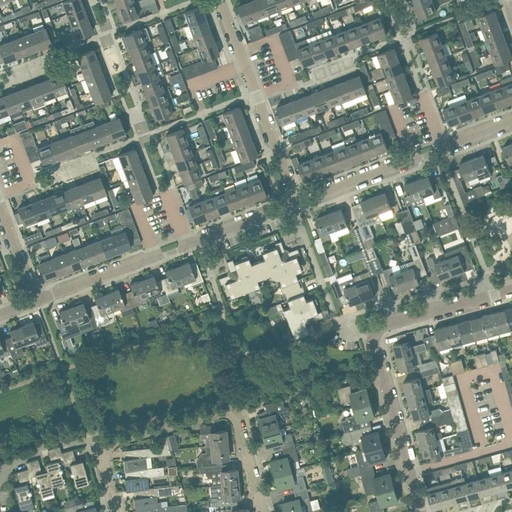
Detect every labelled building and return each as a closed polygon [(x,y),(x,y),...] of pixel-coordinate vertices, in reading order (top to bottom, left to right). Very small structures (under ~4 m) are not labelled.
[(83,8),(79,0),(67,0),(62,2),(67,14),(83,8)] [(134,2),(133,0),(114,0),(117,8),(134,2)] [(136,8),(143,6),(140,0),(134,2),(119,8),(117,8),(122,20),(139,14),(136,8)] [(268,14),(263,0),(253,0),(250,1),(257,18),(268,14)] [(280,9),(276,0),(263,0),(268,14),(280,9)] [(292,5),(290,0),(276,0),(280,9),(292,5)] [(363,8),(371,5),(369,0),(361,3),(363,8)] [(430,0),(415,6),(419,18),(436,12),(431,0),(430,0)] [(37,3),(37,1),(31,4),(33,9),(46,5),(45,1),(37,3)] [(250,1),(238,6),(245,23),(257,18),(250,1)] [(363,8),(361,3),(353,6),(355,12),(363,8)] [(205,18),(201,6),(184,12),(188,25),(205,18)] [(323,14),(331,11),(329,6),(321,9),(323,14)] [(87,19),(83,8),(67,14),(71,26),(87,19)] [(323,14),(321,9),(313,12),(315,17),(323,14)] [(339,17),(347,14),(345,9),(337,12),(339,17)] [(499,22),(494,10),(477,16),(482,29),(499,22)] [(15,16),(13,12),(1,17),(2,21),(15,16)] [(339,17),(337,12),(329,15),(332,20),(339,17)] [(299,24),(307,21),(305,15),(297,18),(299,24)] [(380,17),(371,21),(368,22),(375,39),(387,34),(380,17)] [(163,20),(167,32),(173,30),(169,18),(163,20)] [(210,30),(205,18),(188,25),(193,37),(210,30)] [(299,24),(297,18),(289,21),(291,27),(299,24)] [(316,26),(324,23),(322,18),(314,21),(316,26)] [(65,28),(70,40),(92,31),(87,19),(71,26),(65,28)] [(316,26),(314,21),(306,24),(308,29),(316,26)] [(469,34),(465,21),(459,24),(463,36),(469,34)] [(375,39),(368,22),(356,26),(363,43),(375,39)] [(503,34),(499,22),(482,29),(487,40),(503,34)] [(276,32),(287,28),(285,23),(274,27),(276,32)] [(160,36),(165,34),(162,26),(157,28),(160,36)] [(363,43),(356,26),(345,31),(351,47),(363,43)] [(276,32),(274,27),(265,30),(267,36),(276,32)] [(51,44),(45,28),(33,32),(39,48),(51,44)] [(128,48),(145,41),(140,29),(123,36),(128,48)] [(454,39),(460,37),(457,29),(451,31),(454,39)] [(214,42),(210,30),(193,37),(197,48),(214,42)] [(292,35),(290,30),(279,34),(281,40),(292,35)] [(264,37),(262,31),(249,36),(252,42),(264,37)] [(351,47),(345,31),(333,35),(339,52),(351,47)] [(39,48),(33,32),(21,37),(27,53),(39,48)] [(425,50),(442,44),(437,32),(420,38),(425,50)] [(165,34),(160,36),(163,44),(168,41),(165,34)] [(172,44),(178,42),(175,34),(169,36),(172,44)] [(469,34),(463,36),(465,42),(471,40),(469,34)] [(508,46),(503,34),(487,40),(491,52),(505,47),(508,46)] [(283,45),(294,41),(292,35),(281,40),(283,45)] [(339,52),(333,35),(321,40),(327,56),(339,52)] [(27,53),(21,37),(10,41),(16,57),(27,53)] [(460,37),(454,39),(457,47),(463,45),(460,37)] [(327,56),(321,40),(309,44),(316,61),(327,56)] [(10,41),(0,44),(0,51),(2,57),(4,62),(5,61),(6,63),(12,61),(11,59),(16,57),(10,41)] [(149,53),(145,41),(128,48),(132,59),(149,53)] [(285,50),(296,46),(294,41),(283,45),(285,50)] [(178,42),(172,44),(175,52),(181,50),(178,42)] [(219,54),(214,42),(197,48),(202,60),(203,60),(208,58),(213,56),(219,54)] [(316,61),(309,44),(297,49),(298,51),(300,56),(303,65),(316,61)] [(446,56),(442,44),(425,50),(429,62),(446,56)] [(297,49),(296,46),(285,50),(287,55),(298,51),(297,49)] [(511,57),(508,46),(505,47),(491,52),(496,64),(511,58),(511,57)] [(394,48),(392,49),(377,54),(382,67),(399,60),(394,48)] [(168,59),(174,57),(171,49),(165,51),(168,59)] [(471,60),(477,57),(474,49),(468,52),(471,60)] [(97,61),(93,50),(77,56),(81,67),(97,61)] [(300,56),(298,51),(287,55),(289,61),(300,56)] [(154,65),(149,53),(132,59),(137,71),(154,65)] [(463,63),(469,60),(466,53),(460,55),(463,63)] [(217,68),(213,56),(208,58),(212,70),(217,68)] [(451,67),(446,56),(429,62),(434,74),(451,67)] [(174,57),(168,59),(171,67),(177,65),(174,57)] [(477,57),(471,60),(474,67),(480,65),(477,57)] [(212,70),(208,58),(203,60),(207,71),(212,70)] [(203,60),(202,60),(197,62),(198,64),(202,73),(207,71),(203,60)] [(403,72),(399,60),(382,67),(386,78),(403,72)] [(469,60),(463,63),(466,71),(472,68),(469,60)] [(102,73),(97,61),(81,67),(86,79),(102,73)] [(202,73),(198,64),(197,62),(192,64),(196,75),(202,73)] [(497,74),(509,69),(507,63),(495,68),(497,74)] [(191,77),(196,75),(192,64),(187,66),(191,77)] [(364,64),(359,66),(358,67),(361,74),(367,72),(364,64)] [(158,77),(154,65),(137,71),(141,83),(158,77)] [(187,66),(181,68),(186,79),(191,77),(187,66)] [(434,74),(438,86),(455,80),(451,67),(434,74)] [(486,78),(493,75),(491,69),(483,72),(486,78)] [(367,72),(361,74),(364,82),(370,80),(367,72)] [(408,84),(403,72),(386,78),(391,90),(408,84)] [(486,78),(483,72),(475,76),(477,81),(486,78)] [(106,85),(102,73),(86,79),(90,91),(103,86),(106,85)] [(183,81),(183,80),(180,73),(174,75),(177,83),(183,81)] [(67,90),(61,74),(49,79),(55,95),(67,90)] [(366,92),(360,75),(348,80),(354,97),(366,92)] [(162,89),(158,77),(141,83),(146,95),(162,89)] [(462,87),(469,84),(467,78),(460,81),(462,87)] [(55,95),(49,79),(37,83),(43,99),(55,95)] [(354,97),(348,80),(336,84),(342,101),(354,97)] [(177,83),(180,91),(186,89),(183,81),(177,83)] [(462,87),(460,81),(451,85),(454,90),(462,87)] [(511,101),(511,82),(502,86),(509,103),(511,101)] [(43,99),(37,83),(25,88),(32,104),(43,99)] [(342,101),(336,84),(324,89),(330,106),(342,101)] [(408,84),(391,90),(395,102),(412,96),(408,84)] [(106,85),(103,86),(90,91),(94,102),(101,100),(111,97),(106,85)] [(438,96),(450,91),(448,85),(435,90),(438,96)] [(509,103),(502,86),(490,91),(497,108),(509,103)] [(32,104),(25,88),(14,92),(20,108),(32,104)] [(370,98),(376,96),(373,88),(367,90),(370,98)] [(167,100),(162,89),(146,95),(150,107),(167,100)] [(330,106),(324,89),(312,93),(318,110),(330,106)] [(497,108),(490,91),(479,95),(485,112),(497,108)] [(20,108),(14,92),(2,97),(8,113),(20,108)] [(187,92),(176,97),(179,103),(190,98),(187,92)] [(318,110),(312,93),(300,98),(307,115),(318,110)] [(485,112),(479,95),(467,100),(473,116),(485,112)] [(376,96),(370,98),(373,106),(379,104),(376,96)] [(0,115),(8,113),(2,97),(0,97),(0,115)] [(307,115),(300,98),(289,102),(295,119),(307,115)] [(150,107),(155,119),(172,112),(167,100),(150,107)] [(473,116),(467,100),(455,104),(462,121),(473,116)] [(74,110),(71,102),(67,103),(69,107),(60,110),(62,114),(74,110)] [(289,102),(276,107),(283,124),(295,119),(289,102)] [(462,121),(455,104),(443,109),(449,126),(462,121)] [(243,119),(239,107),(222,113),(227,126),(243,119)] [(361,116),(369,112),(367,107),(359,110),(361,116)] [(387,115),(385,109),(374,114),(376,119),(387,115)] [(49,115),(50,119),(62,114),(60,110),(49,115)] [(361,116),(359,110),(351,113),(353,119),(361,116)] [(37,119),(39,123),(50,119),(49,115),(37,119)] [(378,124),(389,120),(387,115),(376,119),(378,124)] [(337,125),(345,121),(343,116),(335,119),(337,125)] [(119,118),(109,121),(107,122),(113,138),(125,134),(119,118)] [(208,133),(213,131),(209,118),(203,120),(208,133)] [(248,131),(243,119),(227,126),(231,137),(248,131)] [(337,125),(335,119),(327,123),(329,128),(337,125)] [(352,128),(360,125),(358,119),(350,123),(352,128)] [(380,130),(391,125),(389,120),(378,124),(380,130)] [(113,138),(107,122),(95,126),(101,142),(113,138)] [(352,128),(350,123),(342,126),(344,131),(352,128)] [(314,133),(322,130),(319,125),(312,128),(314,133)] [(382,135),(393,130),(391,125),(380,130),(381,133),(382,135)] [(101,142),(95,126),(83,131),(90,147),(101,142)] [(200,136),(205,134),(202,126),(197,128),(200,136)] [(314,133),(312,128),(304,131),(306,136),(314,133)] [(170,147),(186,141),(181,129),(165,135),(170,147)] [(329,137),(336,134),(334,129),(327,132),(329,137)] [(32,136),(30,130),(19,134),(21,140),(32,136)] [(384,140),(395,136),(393,130),(382,135),(384,140)] [(90,147),(83,131),(72,135),(78,151),(90,147)] [(213,131),(208,133),(210,139),(216,137),(213,131)] [(252,143),(248,131),(231,137),(236,149),(250,144),(252,143)] [(289,142),(302,138),(299,132),(287,136),(289,142)] [(329,137),(327,132),(318,135),(320,141),(329,137)] [(384,140),(382,135),(381,133),(369,137),(375,154),(388,149),(384,140)] [(205,134),(200,136),(203,144),(208,142),(205,134)] [(78,151),(72,135),(60,140),(66,156),(78,151)] [(23,145),(34,141),(32,136),(21,140),(23,145)] [(375,154),(369,137),(357,142),(364,158),(375,154)] [(305,147),(312,144),(309,138),(303,141),(305,147)] [(66,156),(60,140),(49,144),(55,160),(66,156)] [(26,151),(36,147),(34,141),(23,145),(26,151)] [(190,153),(186,141),(170,147),(174,159),(190,153)] [(305,147),(303,141),(290,145),(293,151),(305,147)] [(364,158),(357,142),(346,146),(352,163),(364,158)] [(252,143),(250,144),(236,149),(240,161),(257,155),(252,143)] [(511,162),(511,143),(503,147),(509,163),(511,162)] [(49,144),(37,148),(38,153),(41,158),(43,164),(55,160),(49,144)] [(217,156),(222,154),(219,146),(214,148),(217,156)] [(352,163),(346,146),(334,151),(339,164),(340,167),(352,163)] [(37,148),(36,147),(26,151),(28,157),(38,153),(37,148)] [(139,161),(134,149),(118,155),(123,167),(139,161)] [(209,159),(214,157),(211,149),(206,151),(209,159)] [(340,167),(339,164),(334,151),(322,155),(328,172),(340,167)] [(41,158),(38,153),(28,157),(30,162),(41,158)] [(195,165),(190,153),(174,159),(179,171),(195,165)] [(222,154),(217,156),(220,164),(225,162),(222,154)] [(316,176),(328,172),(322,155),(310,160),(316,176)] [(489,171),(483,155),(471,159),(478,176),(479,180),(491,175),(489,171)] [(214,157),(209,159),(211,167),(217,165),(214,157)] [(471,159),(459,164),(465,180),(478,176),(471,159)] [(251,167),(254,166),(252,160),(240,164),(242,170),(244,170),(245,173),(253,170),(251,167)] [(310,160),(307,161),(298,164),(304,181),(316,176),(310,160)] [(143,173),(139,161),(123,167),(127,179),(143,173)] [(242,170),(240,164),(233,167),(235,173),(242,170)] [(179,171),(183,183),(199,177),(195,165),(179,171)] [(218,178),(225,175),(223,170),(216,173),(218,178)] [(506,186),(511,184),(507,172),(502,174),(506,186)] [(148,184),(143,173),(127,179),(132,190),(148,184)] [(218,178),(216,173),(208,176),(210,182),(218,178)] [(506,186),(502,174),(497,176),(501,188),(506,186)] [(428,175),(416,180),(422,197),(423,196),(433,193),(435,199),(441,196),(436,183),(432,185),(428,175)] [(106,193),(100,177),(88,182),(94,198),(106,193)] [(195,188),(202,184),(200,179),(193,182),(195,188)] [(266,195),(259,179),(247,183),(253,200),(266,195)] [(474,189),(465,192),(460,179),(455,182),(463,203),(477,197),(474,189)] [(412,205),(413,207),(426,202),(423,196),(422,197),(416,180),(404,185),(408,196),(404,197),(407,207),(412,205)] [(94,198),(88,182),(76,186),(82,202),(94,198)] [(195,188),(193,182),(184,186),(186,191),(195,188)] [(253,200),(247,183),(235,188),(242,204),(253,200)] [(148,184),(132,190),(136,202),(152,196),(148,184)] [(82,202),(76,186),(64,191),(70,207),(82,202)] [(221,187),(210,191),(212,197),(217,210),(218,213),(230,209),(229,206),(223,192),(221,187)] [(242,204),(235,188),(223,192),(230,209),(242,204)] [(70,207),(64,191),(53,195),(59,211),(70,207)] [(391,209),(385,192),(373,196),(379,213),(391,209)] [(59,211),(53,195),(41,199),(47,215),(59,211)] [(373,196),(361,201),(365,213),(355,217),(359,227),(367,248),(372,246),(369,238),(374,236),(369,225),(375,223),(372,216),(379,213),(373,196)] [(218,213),(217,210),(212,197),(200,201),(206,218),(218,213)] [(47,215),(41,199),(29,204),(36,220),(47,215)] [(206,218),(200,201),(188,206),(194,223),(206,218)] [(449,217),(455,215),(450,203),(444,205),(449,217)] [(29,204),(18,208),(24,224),(36,220),(29,204)] [(130,214),(128,208),(117,212),(119,218),(130,214)] [(345,218),(341,208),(329,213),(335,229),(347,225),(345,218)] [(411,232),(416,230),(408,209),(403,211),(411,232)] [(405,234),(411,232),(403,211),(397,213),(405,234)] [(317,218),(320,226),(316,228),(322,242),(331,238),(329,232),(335,229),(329,213),(317,218)] [(121,224),(132,220),(130,214),(119,218),(121,224)] [(455,215),(449,217),(454,229),(459,227),(455,215)] [(123,229),(134,225),(132,220),(121,224),(123,229)] [(126,235),(136,231),(134,225),(123,229),(124,231),(126,235)] [(359,227),(354,229),(362,250),(367,248),(359,227)] [(415,244),(421,241),(416,230),(411,232),(415,244)] [(23,238),(26,244),(42,238),(40,231),(23,238)] [(124,231),(112,236),(118,252),(130,247),(128,241),(126,235),(124,231)] [(128,241),(139,237),(136,231),(126,235),(128,241)] [(415,244),(411,232),(405,234),(410,246),(415,244)] [(118,252),(112,236),(100,240),(106,256),(118,252)] [(106,256),(100,240),(87,245),(94,261),(106,256)] [(280,241),(274,243),(276,247),(280,259),(279,262),(282,264),(284,260),(296,256),(299,254),(297,249),(288,252),(284,250),(280,241)] [(451,250),(453,255),(446,258),(452,275),(464,270),(460,259),(464,258),(465,261),(471,258),(466,244),(451,250)] [(94,261),(87,245),(75,249),(81,265),(94,261)] [(372,260),(377,258),(372,246),(367,248),(372,260)] [(276,247),(261,253),(264,259),(257,261),(260,269),(279,262),(280,259),(276,247)] [(372,260),(367,248),(362,250),(366,262),(372,260)] [(81,265),(75,249),(63,254),(69,270),(81,265)] [(324,265),(329,263),(325,251),(319,253),(324,265)] [(69,270),(63,254),(51,259),(57,275),(69,270)] [(429,264),(432,273),(437,271),(440,280),(452,275),(446,258),(440,260),(438,254),(427,258),(429,264)] [(301,270),(296,256),(284,260),(282,264),(289,282),(297,279),(295,273),(301,270)] [(248,258),(233,263),(238,275),(242,276),(260,269),(257,261),(250,264),(248,258)] [(51,259),(48,260),(39,263),(45,279),(57,275),(51,259)] [(230,271),(228,275),(219,278),(221,284),(225,283),(236,278),(240,280),(242,276),(238,275),(233,263),(232,259),(226,262),(230,271)] [(406,262),(398,265),(400,271),(407,288),(419,283),(414,269),(418,268),(415,260),(407,263),(406,262)] [(198,268),(192,270),(189,262),(177,266),(183,283),(190,280),(191,284),(202,280),(198,268)] [(289,282),(282,264),(279,262),(260,269),(263,278),(270,275),(270,277),(277,280),(279,279),(281,285),(289,282)] [(329,263),(324,265),(328,277),(334,275),(329,263)] [(177,266),(165,271),(168,279),(162,281),(167,293),(178,289),(176,285),(183,283),(177,266)] [(382,270),(387,282),(391,281),(395,292),(407,288),(400,271),(393,273),(391,267),(382,270)] [(263,278),(260,269),(242,276),(240,280),(244,292),(259,287),(257,280),(263,278)] [(360,297),(362,300),(374,295),(373,292),(371,288),(375,287),(372,277),(371,275),(369,271),(359,274),(353,277),(354,277),(353,277),(355,283),(360,297)] [(157,284),(153,275),(142,280),(148,296),(155,294),(156,297),(167,293),(162,281),(157,284)] [(339,283),(338,281),(331,283),(336,297),(346,293),(350,304),(362,300),(360,297),(355,283),(353,277),(339,283)] [(236,278),(225,283),(230,298),(244,292),(240,280),(236,278)] [(284,293),(286,299),(284,300),(285,301),(287,300),(295,297),(303,294),(305,293),(302,286),(300,286),(298,281),(300,279),(299,278),(297,279),(289,282),(281,285),(279,286),(282,294),(284,293)] [(142,280),(129,284),(132,293),(127,295),(131,307),(143,303),(141,299),(148,296),(142,280)] [(121,297),(118,289),(106,293),(112,310),(119,307),(120,311),(131,307),(127,295),(121,297)] [(94,298),(97,306),(92,308),(96,320),(98,326),(109,322),(106,312),(112,310),(106,293),(94,298)] [(207,293),(201,295),(204,302),(209,300),(207,293)] [(312,298),(305,300),(303,294),(295,297),(302,315),(306,317),(317,313),(312,298)] [(295,297),(287,300),(289,307),(283,309),(288,323),(300,319),(302,315),(295,297)] [(82,302),(81,301),(74,303),(75,305),(71,307),(77,323),(84,320),(87,330),(98,326),(96,320),(92,308),(86,311),(83,302),(82,302)] [(59,311),(62,320),(56,322),(61,334),(72,330),(70,325),(77,323),(71,307),(59,311)] [(510,329),(505,309),(493,313),(499,332),(510,329)] [(306,317),(302,315),(300,319),(304,321),(308,332),(310,336),(316,334),(312,324),(314,321),(323,317),(321,311),(317,313),(306,317)] [(499,332),(493,313),(481,316),(487,336),(499,332)] [(487,336),(481,316),(469,319),(475,339),(487,336)] [(304,321),(300,319),(288,323),(294,338),(308,332),(304,321)] [(475,339),(469,319),(458,322),(463,342),(475,339)] [(34,325),(33,321),(21,326),(27,342),(34,340),(36,345),(37,345),(47,341),(40,322),(34,325)] [(463,342),(458,322),(446,326),(451,346),(463,342)] [(9,330),(9,333),(12,339),(7,341),(11,353),(13,358),(24,354),(22,349),(20,345),(27,342),(21,326),(9,330)] [(434,329),(435,334),(430,336),(433,347),(432,347),(433,350),(434,350),(435,355),(441,353),(440,349),(451,346),(446,326),(434,329)] [(426,349),(432,347),(433,347),(430,336),(423,338),(426,349)] [(0,340),(0,356),(11,353),(7,341),(1,343),(0,340)] [(413,353),(412,350),(409,340),(393,345),(397,358),(413,353)] [(496,349),(490,351),(491,354),(494,363),(499,362),(499,361),(496,349)] [(488,365),(486,355),(485,352),(479,354),(483,366),(488,365)] [(413,353),(397,358),(400,370),(416,366),(413,353)] [(479,354),(473,355),(474,358),(477,368),(483,366),(479,354)] [(465,371),(462,362),(461,359),(455,360),(459,373),(465,371)] [(420,371),(438,366),(436,360),(419,364),(420,371)] [(453,374),(459,373),(455,360),(450,362),(453,374)] [(508,373),(504,360),(499,361),(499,362),(503,375),(508,373)] [(438,366),(420,371),(422,377),(440,372),(438,366)] [(510,380),(508,373),(503,375),(506,387),(511,386),(510,380)] [(455,382),(453,375),(442,378),(444,385),(455,382)] [(422,390),(418,377),(403,382),(407,394),(422,390)] [(445,391),(457,388),(455,382),(444,385),(445,391)] [(366,389),(352,392),(350,385),(337,388),(341,403),(352,400),(354,407),(370,403),(366,389)] [(429,388),(422,390),(407,394),(410,407),(426,403),(425,402),(433,400),(429,388)] [(447,397),(458,394),(457,388),(445,391),(447,397)] [(448,403),(460,400),(458,394),(447,397),(448,403)] [(281,400),(263,405),(266,416),(258,419),(262,433),(277,428),(276,421),(286,418),(284,409),(281,400)] [(450,409),(462,406),(460,400),(448,403),(450,409)] [(345,418),(346,420),(342,421),(340,425),(342,433),(362,428),(360,420),(374,416),(370,403),(354,407),(356,415),(345,418)] [(426,403),(410,407),(414,420),(423,417),(425,423),(452,416),(452,415),(450,409),(443,411),(439,408),(428,411),(426,403)] [(463,412),(462,406),(450,409),(452,415),(463,412)] [(465,417),(463,412),(452,415),(452,416),(453,420),(465,417)] [(452,416),(425,423),(426,428),(417,431),(420,444),(436,440),(443,438),(441,432),(435,433),(433,426),(453,421),(453,420),(452,416)] [(467,423),(465,417),(453,420),(453,421),(455,426),(467,423)] [(456,432),(468,429),(467,423),(455,426),(456,432)] [(262,433),(266,446),(280,442),(282,450),(294,446),(290,433),(280,436),(277,428),(262,433)] [(348,444),(352,443),(353,445),(364,442),(366,449),(382,445),(382,444),(380,444),(379,438),(380,437),(378,431),(364,435),(362,428),(342,433),(344,442),(348,444)] [(458,438),(470,435),(468,429),(456,432),(458,438)] [(221,431),(200,433),(200,439),(204,438),(205,446),(223,445),(227,444),(225,430),(221,431)] [(178,449),(176,444),(174,434),(168,436),(172,450),(178,449)] [(460,446),(472,443),(470,435),(458,438),(460,446)] [(133,458),(124,458),(125,471),(134,470),(134,469),(144,469),(144,468),(146,468),(145,457),(171,455),(168,446),(166,436),(157,439),(158,447),(132,449),(132,450),(133,458)] [(424,456),(430,455),(432,461),(462,452),(460,446),(440,452),(436,440),(420,444),(424,456)] [(202,453),(199,456),(199,461),(211,459),(212,459),(212,460),(215,459),(218,459),(221,459),(228,458),(227,444),(223,445),(205,446),(206,453),(202,453)] [(382,445),(366,449),(368,457),(357,460),(360,474),(373,470),(371,463),(386,459),(384,452),(383,452),(381,446),(382,446),(382,445)] [(47,449),(48,453),(51,462),(45,464),(47,470),(52,487),(52,486),(64,483),(57,461),(62,459),(61,453),(59,446),(47,449)] [(294,446),(282,450),(284,457),(270,461),(273,475),(295,469),(293,462),(298,460),(294,446)] [(61,453),(62,459),(64,466),(69,465),(75,486),(88,483),(82,460),(76,462),(72,449),(61,453)] [(486,462),(498,459),(497,454),(484,457),(486,462)] [(26,462),(28,469),(29,476),(31,482),(33,488),(34,488),(33,485),(37,483),(40,496),(53,492),(52,486),(52,487),(47,470),(41,472),(38,459),(26,462)] [(204,467),(199,467),(200,473),(205,473),(208,473),(208,477),(209,478),(211,478),(212,485),(212,486),(234,484),(238,483),(237,477),(239,477),(239,469),(239,470),(236,469),(232,470),(226,470),(222,471),(221,465),(216,465),(211,466),(204,466),(204,467)] [(322,468),(328,482),(334,479),(329,465),(322,468)] [(135,478),(126,478),(127,490),(133,490),(143,489),(143,488),(146,488),(145,478),(164,476),(164,475),(163,467),(146,468),(144,468),(144,469),(134,469),(134,470),(135,478)] [(437,476),(449,473),(447,467),(435,471),(437,476)] [(16,472),(20,484),(14,486),(20,509),(32,505),(27,490),(33,488),(31,482),(29,476),(28,469),(16,472)] [(273,475),(277,489),(291,485),(294,493),(306,489),(305,486),(302,475),(297,477),(295,469),(273,475)] [(511,486),(511,469),(502,472),(507,488),(511,486)] [(373,470),(360,474),(366,495),(377,492),(393,487),(393,486),(392,487),(390,480),(392,480),(390,473),(375,477),(373,470)] [(437,476),(435,471),(423,474),(424,479),(437,476)] [(507,488),(502,472),(490,476),(494,492),(507,488)] [(494,492),(490,476),(477,479),(482,495),(494,492)] [(469,499),(465,483),(463,477),(451,480),(457,502),(469,499)] [(482,495),(477,479),(465,483),(469,499),(482,495)] [(457,502),(451,480),(439,484),(445,505),(457,502)] [(208,500),(207,500),(208,506),(215,505),(221,505),(221,499),(236,497),(239,497),(241,496),(241,497),(242,497),(240,489),(238,489),(238,483),(234,484),(212,486),(212,485),(209,486),(210,497),(208,500)] [(445,505),(439,484),(426,487),(432,509),(445,505)] [(135,498),(134,498),(136,510),(137,510),(145,509),(155,508),(155,507),(161,506),(160,501),(154,502),(154,497),(173,495),(172,492),(179,491),(178,485),(172,485),(146,488),(143,488),(143,489),(144,497),(135,498)] [(306,489),(294,493),(296,499),(281,503),(283,511),(305,511),(312,510),(306,491),(314,489),(313,487),(310,488),(306,489)] [(393,487),(377,492),(380,499),(369,502),(371,511),(385,511),(383,505),(397,501),(396,495),(394,495),(393,488),(394,488),(393,487)] [(63,502),(65,508),(75,505),(73,499),(63,502)] [(65,508),(65,511),(96,511),(95,506),(84,509),(82,503),(75,505),(65,508)]
